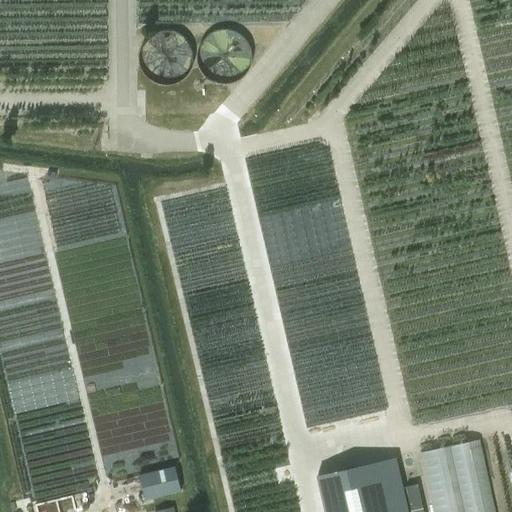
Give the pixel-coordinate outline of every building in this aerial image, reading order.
[(154,74),(168,81),(181,54),(187,42),(162,29),(149,57),(160,63),(154,74)] [(495,511),(480,438),(420,452),(432,511),(495,511)] [(408,511),(396,457),(316,475),(324,511),(408,511)] [(181,491),(175,469),(175,467),(139,476),(145,499),(181,491)] [(411,511),(423,511),(418,484),(405,487),(411,511)]
